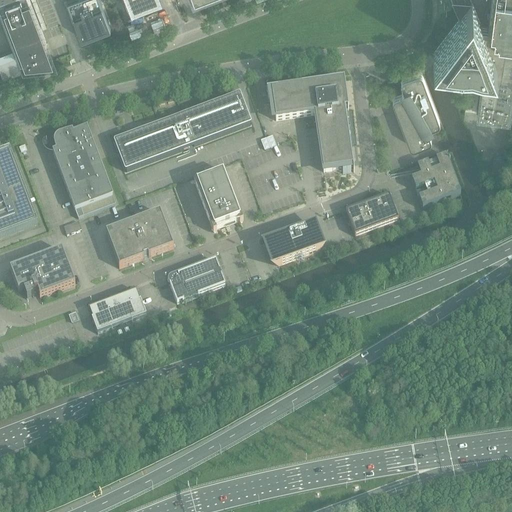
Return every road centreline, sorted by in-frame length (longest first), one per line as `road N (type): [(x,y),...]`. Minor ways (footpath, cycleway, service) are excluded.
road 1 (trunk): [(511,249),(0,436)]
road 2 (unclassified): [(0,313),(31,316),(355,192),(369,168),(356,54)]
road 3 (trunk): [(511,265),(183,464),(84,511)]
road 4 (unclassified): [(0,125),(186,77),(356,54)]
road 5 (trunk): [(162,511),(277,482),(511,444)]
road 6 (unclassified): [(293,0),(0,111)]
road 7 (trunk): [(333,511),(511,449)]
